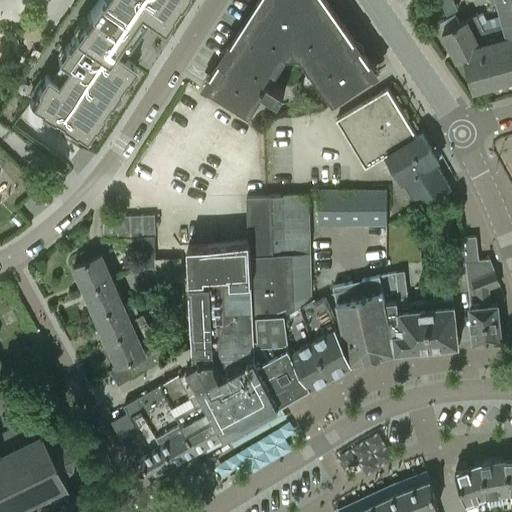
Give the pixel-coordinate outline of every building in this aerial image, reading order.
[(46,74),(28,101),(39,109),(84,139),(135,65),(122,56),(148,17),(161,26),(179,0),(96,0),(57,59),(67,66),(57,81),(46,74)] [(217,76),(210,87),(251,113),(261,98),(266,90),(278,98),(280,99),(286,90),(272,81),(288,55),(301,55),(334,103),(374,75),(367,64),(371,61),(362,47),(357,51),(350,40),(355,37),(328,0),(258,0),(228,48),(233,52),(225,63),(221,60),(212,73),(217,76)] [(439,0),(447,14),(458,8),(453,0),(439,0)] [(466,18),(442,30),(457,59),(466,57),(474,88),(511,77),(511,0),(496,0),(504,26),(485,31),(477,14),(466,19),(466,18)] [(417,134),(411,125),(385,88),(335,122),(367,168),(388,154),(405,180),(408,178),(425,204),(453,185),(437,162),(441,159),(422,131),(417,134)] [(318,223),(332,223),(333,189),(318,189),(318,223)] [(347,189),(333,189),(332,223),(347,223),(347,189)] [(361,189),(347,189),(347,223),(361,223),(361,189)] [(361,189),(361,223),(388,223),(388,189),(361,189)] [(248,239),(251,313),(285,312),(312,296),(310,240),(309,241),(308,193),(247,195),(248,239)] [(143,236),(154,235),(155,235),(155,217),(151,213),(142,214),(143,236)] [(117,215),(118,216),(119,237),(131,236),(130,214),(117,215)] [(142,214),(130,214),(131,236),(142,236),(143,236),(142,214)] [(103,238),(119,237),(118,216),(102,217),(103,238)] [(142,236),(143,253),(155,252),(154,235),(143,236),(142,236)] [(474,341),(478,341),(478,340),(498,338),(498,339),(502,338),(498,302),(489,303),(488,288),(499,283),(489,258),(479,259),(476,235),(463,236),(466,261),(470,305),(474,341)] [(453,262),(466,261),(463,236),(450,238),(453,262)] [(278,399),(279,399),(252,351),(251,313),(248,239),(188,245),(194,350),(200,350),(200,357),(188,364),(189,367),(181,372),(198,402),(206,398),(226,432),(231,441),(284,411),(279,402),(278,399)] [(155,252),(143,253),(144,269),(156,268),(155,252)] [(73,267),(84,291),(111,279),(100,254),(73,267)] [(389,272),(380,274),(384,295),(398,291),(398,297),(405,296),(408,293),(404,270),(396,271),(389,272)] [(384,295),(380,274),(357,279),(333,285),(339,311),(344,315),(346,323),(343,328),(344,332),(343,332),(352,359),(367,356),(375,354),(381,353),(381,352),(395,349),(384,295)] [(453,291),(451,278),(443,279),(444,292),(453,291)] [(111,279),(84,291),(95,316),(122,304),(111,279)] [(352,359),(343,332),(340,334),(333,320),(335,319),(325,296),(314,301),(312,297),(312,296),(285,312),(290,344),(289,345),(298,363),(300,362),(313,384),(352,362),(351,361),(351,359),(352,359)] [(427,346),(458,343),(453,297),(422,300),(427,346)] [(95,316),(107,342),(149,324),(144,313),(141,315),(134,299),(122,304),(95,316)] [(385,300),(395,349),(427,346),(422,300),(409,302),(399,303),(399,299),(385,300)] [(290,344),(285,312),(251,313),(252,351),(279,399),(283,396),(304,384),(306,387),(311,384),(311,385),(313,384),(300,362),(298,363),(289,345),(290,344)] [(149,324),(107,342),(117,365),(129,359),(137,375),(158,363),(165,359),(160,348),(170,344),(162,326),(152,331),(149,324)] [(0,511),(35,511),(49,506),(68,496),(60,481),(65,479),(61,470),(70,459),(73,452),(67,441),(55,435),(44,436),(40,427),(34,430),(26,414),(25,415),(0,362),(0,511)] [(181,372),(163,382),(198,447),(212,439),(212,438),(220,433),(221,434),(223,433),(224,434),(226,432),(206,398),(198,402),(181,372)] [(198,447),(163,382),(124,403),(129,411),(115,419),(135,456),(140,454),(152,474),(153,474),(153,473),(173,462),(174,461),(193,450),(192,449),(196,446),(197,449),(198,448),(198,447)] [(380,427),(393,449),(416,436),(403,414),(380,427)] [(242,448),(252,469),(294,449),(284,428),(242,448)] [(381,434),(342,451),(353,477),(392,460),(381,434)] [(489,492),(510,488),(506,456),(482,460),(489,492)] [(488,492),(489,492),(482,460),(456,469),(467,500),(483,494),(485,502),(490,500),(488,492)] [(349,511),(435,511),(434,506),(438,505),(430,478),(395,490),(388,493),(349,511)]
